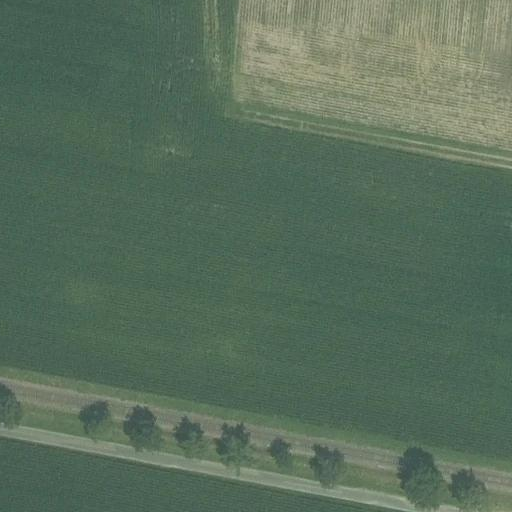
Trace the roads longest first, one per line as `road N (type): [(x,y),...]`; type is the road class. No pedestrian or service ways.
road 1 (unclassified): [(0,417),(488,511)]
road 2 (track): [(511,161),(226,109)]
